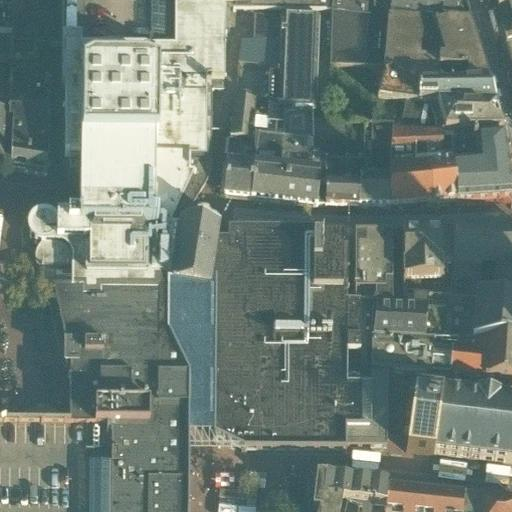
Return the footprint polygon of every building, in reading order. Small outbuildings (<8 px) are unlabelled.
[(9,0),(62,0),(62,43),(80,43),(80,46),(71,46),(71,48),(70,115),(65,115),(65,159),(81,159),(81,177),(80,220),(77,220),(56,220),(56,224),(55,224),(54,224),(53,224),(51,222),(49,219),(47,218),(45,218),(42,217),(40,218),(37,218),(36,219),(35,219),(33,221),(31,223),(30,225),(29,226),(29,229),(28,232),(28,235),(29,238),(30,240),(32,242),(32,243),(33,244),(35,245),(37,246),(39,247),(41,247),(47,271),(77,271),(81,272),(112,273),(115,273),(149,270),(150,236),(150,212),(150,179),(150,152),(151,121),(151,55),(150,47),(149,45),(149,0),(0,0),(0,37),(10,38),(9,0)] [(62,0),(9,0),(10,38),(10,62),(11,103),(11,125),(14,125),(11,170),(46,176),(47,170),(47,48),(71,48),(71,46),(80,46),(80,43),(62,43),(62,0)] [(188,380),(187,425),(213,425),(213,416),(214,385),(214,281),(210,281),(208,292),(171,287),(172,282),(171,282),(172,277),(173,278),(174,270),(173,269),(174,265),(175,265),(177,257),(175,257),(170,256),(167,253),(167,229),(169,230),(179,208),(184,208),(188,205),(188,200),(185,195),(188,188),(184,184),(182,181),(179,178),(177,175),(173,166),(172,160),(171,150),(171,121),(171,92),(172,47),(172,0),(149,0),(149,45),(150,47),(151,55),(151,121),(150,152),(150,179),(150,212),(150,236),(149,270),(115,273),(112,273),(81,272),(77,271),(47,271),(51,291),(137,292),(144,292),(160,322),(188,380)] [(172,0),(172,47),(171,92),(171,121),(171,150),(172,160),(173,166),(177,175),(179,178),(182,181),(184,184),(188,188),(199,194),(203,186),(206,180),(207,176),(207,173),(208,168),(208,164),(208,160),(208,122),(209,92),(223,93),(223,47),(223,11),(219,11),(219,6),(212,6),(212,1),(211,0),(232,0),(232,6),(232,7),(232,12),(325,13),(326,0),(172,0)] [(331,0),(330,13),(390,20),(390,16),(418,20),(470,28),(460,0),(331,0)] [(495,4),(497,11),(511,6),(511,0),(487,0),(489,5),(495,4)] [(492,13),(499,34),(511,30),(511,6),(497,11),(491,13),(492,14),(492,13)] [(466,73),(469,83),(469,84),(486,82),(470,28),(418,20),(390,16),(390,20),(330,13),(329,67),(371,69),(371,70),(385,73),(385,71),(405,75),(437,76),(438,70),(466,73)] [(252,28),(280,30),(280,16),(280,17),(253,16),(252,28)] [(277,106),(277,102),(287,102),(315,103),(318,18),(280,16),(280,30),(279,40),(278,70),(278,75),(269,75),(268,103),(268,106),(277,106)] [(252,28),(252,41),(279,40),(280,30),(252,28)] [(505,53),(511,77),(511,30),(499,34),(498,34),(504,54),(505,53)] [(10,62),(10,38),(0,37),(0,61),(10,62)] [(278,70),(279,40),(252,41),(240,43),(238,65),(278,70)] [(486,82),(469,84),(469,83),(448,87),(445,81),(437,77),(437,76),(405,75),(385,71),(385,73),(371,70),(370,78),(376,78),(371,94),(378,95),(377,100),(404,104),(427,106),(495,108),(486,82)] [(315,103),(287,102),(277,102),(277,106),(268,106),(268,103),(234,99),(229,139),(230,139),(223,198),(316,208),(318,165),(318,157),(312,157),(312,125),(311,112),(315,112),(315,103)] [(11,125),(11,103),(7,103),(0,102),(0,170),(11,172),(11,170),(14,125),(11,125)] [(399,133),(413,133),(441,135),(441,133),(456,134),(502,133),(495,108),(427,106),(404,104),(399,133)] [(355,210),(358,210),(367,129),(369,129),(371,114),(346,111),(345,126),(342,126),(338,206),(343,206),(355,206),(355,210)] [(325,125),(312,125),(312,157),(318,157),(318,165),(316,208),(317,208),(324,208),(324,209),(338,210),(338,206),(342,126),(325,125)] [(358,210),(388,211),(392,132),(392,131),(369,129),(367,129),(358,210)] [(399,133),(392,132),(388,211),(429,208),(427,168),(423,168),(421,161),(417,162),(416,157),(412,157),(413,147),(413,133),(399,133)] [(452,166),(453,165),(457,207),(511,202),(511,194),(508,161),(505,144),(504,139),(502,133),(456,134),(441,133),(441,135),(413,133),(413,147),(440,148),(439,160),(452,162),(452,166)] [(429,208),(457,207),(453,165),(452,166),(452,162),(439,160),(440,148),(413,147),(412,157),(416,157),(417,162),(421,161),(423,168),(427,168),(429,208)] [(179,231),(169,230),(167,229),(167,253),(170,256),(175,257),(177,257),(175,265),(174,265),(173,269),(174,270),(173,278),(172,277),(171,282),(172,282),(171,287),(208,292),(210,281),(215,243),(218,228),(180,223),(179,231)] [(403,282),(447,283),(447,268),(511,271),(511,236),(452,234),(452,238),(440,238),(440,234),(402,235),(402,269),(403,269),(403,282)] [(243,455),(257,455),(344,456),(344,449),(385,449),(386,373),(379,373),(373,373),(372,342),(373,328),(376,309),(354,309),(346,309),(346,295),(337,295),(337,267),(346,267),(347,251),(342,251),(342,241),(314,241),(314,235),(229,235),(229,243),(215,243),(210,281),(214,281),(214,385),(213,416),(213,425),(213,439),(243,455)] [(354,309),(376,309),(376,308),(390,309),(390,308),(391,308),(390,236),(388,236),(356,236),(354,236),(354,309)] [(337,295),(346,295),(346,267),(337,267),(337,295)] [(372,342),(511,343),(511,271),(447,268),(447,283),(403,282),(403,309),(402,309),(392,309),(392,308),(391,308),(390,308),(390,309),(376,308),(376,309),(373,328),(372,342)] [(187,425),(188,380),(160,322),(144,292),(137,292),(51,291),(58,320),(64,348),(64,368),(69,368),(69,369),(68,427),(69,429),(112,429),(111,455),(111,483),(111,511),(110,511),(185,511),(187,491),(187,425)] [(511,385),(511,343),(372,342),(373,373),(379,373),(386,373),(408,375),(511,385)] [(439,396),(414,392),(407,453),(511,465),(511,404),(498,403),(498,402),(476,399),(476,400),(439,395),(439,396)] [(110,511),(111,511),(111,483),(111,455),(112,429),(69,429),(68,427),(0,426),(0,511),(110,511)] [(374,488),(374,489),(369,489),(369,488),(368,488),(351,487),(351,486),(350,486),(334,485),(334,484),(333,484),(328,484),(328,483),(319,482),(315,482),(311,511),(370,511),(371,510),(385,511),(388,490),(374,488)] [(385,511),(384,511),(461,511),(463,499),(388,490),(385,511)] [(464,499),(463,499),(461,511),(511,511),(511,504),(481,501),(481,502),(464,501),(464,499)]
